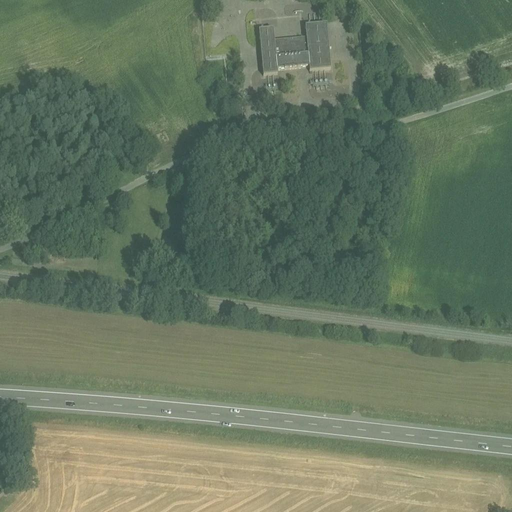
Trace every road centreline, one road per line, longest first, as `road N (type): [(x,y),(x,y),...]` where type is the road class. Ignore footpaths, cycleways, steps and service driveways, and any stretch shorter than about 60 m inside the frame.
road 1 (unclassified): [(511,84),(354,136),(215,147),(0,250)]
road 2 (secondary): [(0,397),(511,446)]
